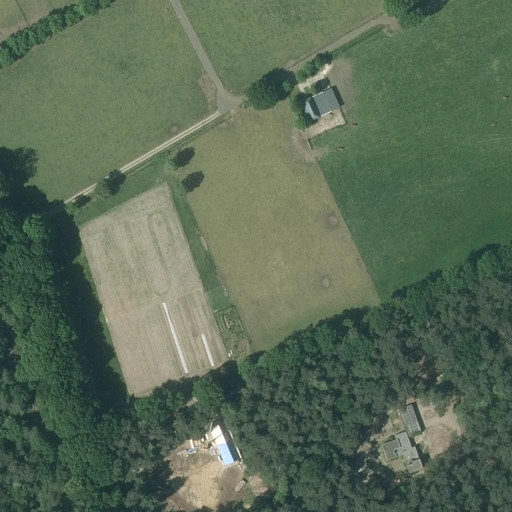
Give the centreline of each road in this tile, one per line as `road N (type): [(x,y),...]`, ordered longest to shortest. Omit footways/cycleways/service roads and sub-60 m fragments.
road 1 (track): [(21,232),(378,21),(396,24),(440,0)]
road 2 (track): [(0,204),(21,232),(77,417)]
